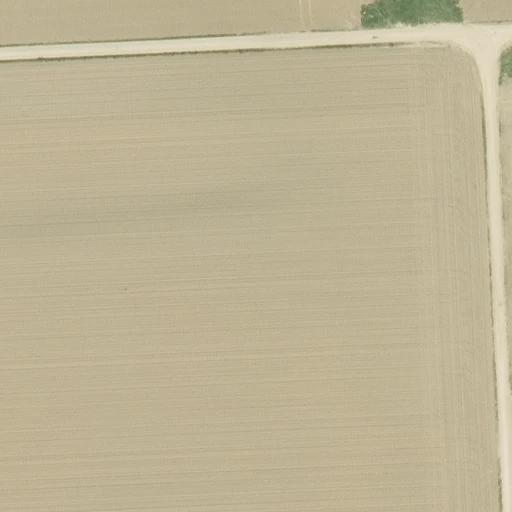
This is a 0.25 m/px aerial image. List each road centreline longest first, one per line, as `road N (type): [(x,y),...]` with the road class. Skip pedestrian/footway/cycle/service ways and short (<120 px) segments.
road 1 (track): [(511,30),(0,53)]
road 2 (track): [(507,511),(485,31)]
